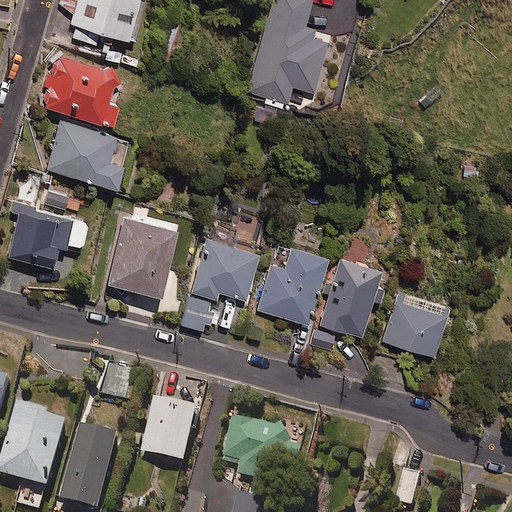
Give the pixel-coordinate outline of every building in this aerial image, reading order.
[(140,0),(78,0),(67,37),(109,49),(112,38),(128,43),(140,0)] [(315,95),(329,44),(315,40),(317,31),(280,21),(274,42),(262,38),(247,94),(288,106),(293,89),(315,95)] [(178,26),(165,23),(159,46),(172,49),(178,26)] [(112,71),(53,57),(41,108),(117,126),(123,98),(120,86),(112,71)] [(129,142),(61,120),(45,168),(117,191),(124,169),(120,167),(129,142)] [(67,192),(46,190),(44,206),(66,208),(67,192)] [(89,222),(14,203),(12,212),(18,214),(7,258),(52,269),(57,249),(65,251),(67,245),(82,248),(89,222)] [(178,232),(124,220),(108,286),(162,299),(178,232)] [(260,257),(207,241),(181,325),(208,333),(220,294),(246,302),(260,257)] [(329,261),(277,245),(257,310),(310,325),(329,261)] [(374,301),(381,303),(385,290),(375,287),(380,271),(342,259),(322,326),(362,338),(374,301)] [(450,308),(399,292),(383,342),(435,358),(450,308)] [(335,335),(315,331),(312,346),(332,350),(335,335)] [(0,426),(13,382),(0,378),(0,426)] [(203,414),(158,401),(143,455),(188,468),(203,414)] [(72,424),(19,408),(0,474),(0,476),(51,492),(72,424)] [(300,490),(310,452),(290,448),(294,432),(232,417),(219,470),(300,490)] [(102,511),(123,443),(83,431),(61,504),(88,511),(102,511)] [(423,476),(399,468),(389,501),(412,508),(423,476)] [(467,511),(472,496),(458,492),(452,511),(467,511)]
